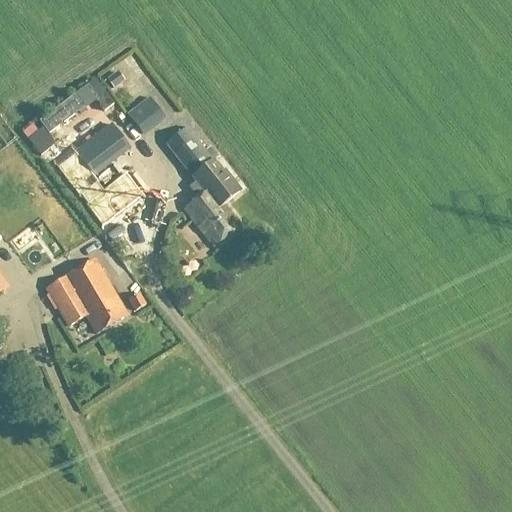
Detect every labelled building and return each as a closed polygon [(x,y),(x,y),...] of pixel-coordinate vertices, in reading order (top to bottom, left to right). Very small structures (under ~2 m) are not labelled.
[(120,84),(114,75),(104,83),(111,91),(120,84)] [(91,108),(104,95),(92,82),(79,94),(91,108)] [(152,95),(129,112),(134,120),(158,103),(152,95)] [(145,135),(169,121),(160,105),(135,120),(145,135)] [(20,136),(26,143),(36,135),(30,128),(20,136)] [(127,152),(110,130),(102,135),(99,131),(71,153),(92,179),(127,152)] [(204,154),(188,133),(186,131),(163,148),(192,185),(185,190),(194,201),(181,212),(210,249),(237,228),(220,207),(237,194),(222,175),(221,176),(212,164),(216,161),(209,150),(204,154)] [(123,177),(102,193),(92,179),(71,153),(66,145),(45,161),(99,231),(140,199),(123,177)] [(28,218),(25,214),(43,205),(37,193),(4,209),(12,226),(28,218)] [(58,251),(88,224),(66,200),(22,241),(47,268),(62,255),(58,251)] [(0,263),(14,252),(3,239),(0,240),(0,263)] [(14,282),(30,269),(17,252),(1,264),(14,282)] [(178,258),(159,266),(168,290),(188,282),(178,258)] [(126,320),(94,264),(44,292),(66,330),(83,320),(94,339),(126,320)] [(0,287),(2,290),(12,284),(1,267),(0,267),(0,287)] [(136,300),(126,305),(132,317),(142,311),(136,300)] [(37,393),(30,397),(25,389),(16,393),(35,423),(45,416),(41,408),(45,407),(37,393)]
